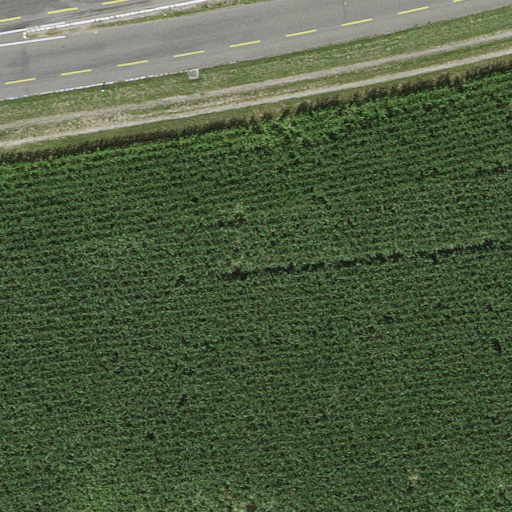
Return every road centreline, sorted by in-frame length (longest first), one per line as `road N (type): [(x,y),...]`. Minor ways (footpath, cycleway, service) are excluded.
road 1 (track): [(0,138),(511,44)]
road 2 (primary): [(0,63),(396,0)]
